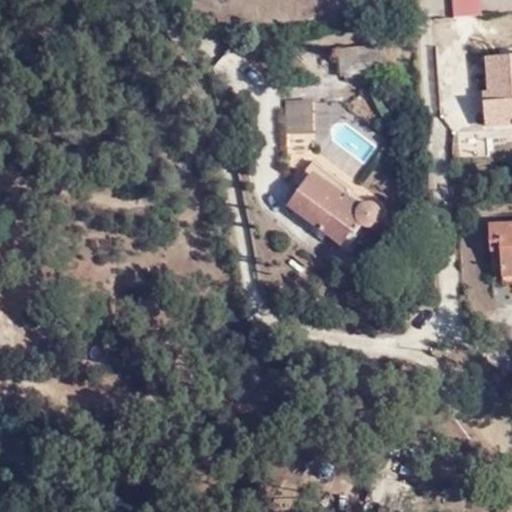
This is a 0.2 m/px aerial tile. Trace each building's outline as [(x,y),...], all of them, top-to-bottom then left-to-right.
[(477,0),(449,0),(452,16),(479,15),(477,0)] [(383,45),(347,50),(350,77),(386,73),(383,47),(383,45)] [(389,45),(383,45),(383,47),(386,73),(396,72),(395,58),(390,59),(389,45)] [(511,61),(497,64),(503,102),(490,105),(493,129),(511,126),(511,61)] [(298,121),(325,124),(328,92),(301,88),(298,121)] [(472,150),(492,145),(488,131),(468,136),(472,150)] [(298,193),(346,239),(359,225),(364,230),(374,222),(378,221),(381,220),(383,220),(384,218),(386,217),(387,215),(388,213),(389,212),(389,210),(390,208),(390,204),(388,201),(387,198),(384,196),(382,194),(378,194),(375,193),(372,194),(368,195),(366,196),(355,186),(358,181),(326,150),(311,164),(317,172),(298,193)] [(511,224),(501,226),(506,266),(511,264),(511,224)] [(371,457),(363,482),(406,495),(413,470),(371,457)]
